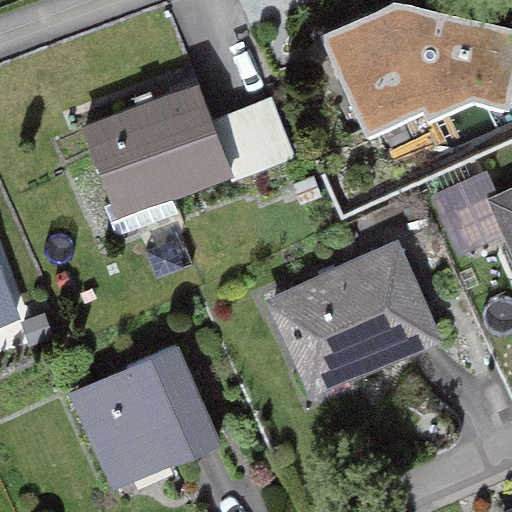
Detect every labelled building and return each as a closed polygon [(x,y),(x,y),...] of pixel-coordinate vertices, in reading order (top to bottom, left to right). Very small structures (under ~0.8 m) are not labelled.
[(391,4),(324,34),(366,130),(453,92),(504,104),(507,88),(511,89),(511,80),(509,80),(511,67),(511,33),(413,9),(397,17),(391,4)] [(168,193),(228,170),(196,85),(82,128),(110,202),(102,205),(114,235),(175,212),(168,193)] [(511,244),(511,192),(492,201),(511,244)] [(355,369),(401,349),(431,335),(392,247),(355,263),(359,272),(344,279),(340,270),(270,302),(304,377),(349,356),(355,369)] [(13,316),(0,280),(0,316),(8,314),(9,318),(13,316)] [(73,400),(112,487),(216,440),(173,346),(124,368),(127,375),(73,400)]
